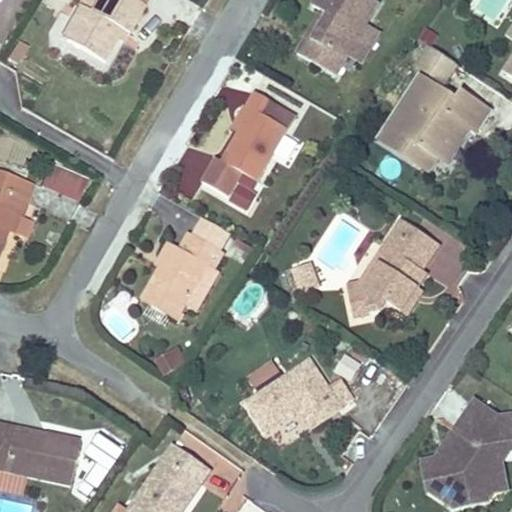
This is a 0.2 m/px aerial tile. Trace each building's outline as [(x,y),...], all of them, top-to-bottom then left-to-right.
[(103,64),(117,40),(122,33),(128,37),(144,9),(127,0),(100,0),(92,14),(89,13),(70,45),(103,64)] [(92,14),(100,0),(83,0),(79,7),(81,7),(89,13),(92,14)] [(367,26),(379,5),(371,0),(317,0),(313,8),(323,13),(329,17),(313,43),(307,40),(298,55),(337,78),(348,57),(351,53),(367,26)] [(70,45),(89,13),(81,7),(62,40),(70,45)] [(313,43),(329,17),(323,13),(307,40),(313,43)] [(362,65),(380,34),(367,26),(351,53),(348,57),(362,65)] [(124,44),(128,37),(122,33),(117,40),(124,44)] [(457,66),(430,49),(420,64),(447,82),(457,66)] [(460,125),(469,131),(476,136),(492,111),(462,92),(458,99),(421,76),(388,128),(437,160),(444,151),(458,148),(455,133),(460,125)] [(259,184),(289,132),(271,121),(279,107),(255,93),(246,108),(252,111),(239,133),(222,163),(259,184)] [(239,133),(252,111),(246,108),(233,130),(239,133)] [(455,133),(458,148),(469,131),(460,125),(455,133)] [(437,160),(388,128),(379,141),(429,173),(437,160)] [(444,151),(437,160),(446,166),(458,148),(444,151)] [(82,205),(89,178),(49,168),(42,194),(82,205)] [(0,251),(8,231),(18,201),(27,204),(33,186),(0,174),(0,251)] [(16,234),(27,204),(18,201),(8,231),(16,234)] [(219,251),(228,235),(204,221),(195,237),(219,251)] [(366,291),(349,294),(355,320),(382,315),(388,306),(402,315),(419,290),(428,276),(423,272),(440,246),(402,221),(384,249),(390,252),(366,291)] [(186,307),(208,266),(215,271),(225,255),(219,251),(195,237),(190,234),(181,251),(175,247),(161,270),(143,303),(177,322),(186,307)] [(255,250),(239,240),(235,245),(252,255),(255,250)] [(161,270),(175,247),(169,244),(156,267),(161,270)] [(361,284),(348,287),(349,294),(366,291),(390,252),(384,249),(361,284)] [(315,279),(310,265),(295,271),(300,285),(315,279)] [(197,313),(220,273),(215,271),(208,266),(186,307),(197,313)] [(315,279),(300,285),(304,296),(319,290),(315,279)] [(235,307),(253,320),(272,296),(254,283),(235,307)] [(407,318),(424,292),(419,290),(402,315),(407,318)] [(164,380),(189,367),(180,349),(155,362),(164,380)] [(267,433),(295,415),(292,411),(298,407),(301,411),(313,430),(343,411),(342,410),(329,390),(311,363),(247,404),(267,433)] [(274,367),(251,380),(257,391),(280,379),(274,367)] [(341,382),(329,390),(342,410),(355,402),(341,382)] [(511,417),(499,419),(475,403),(473,406),(456,432),(451,438),(454,449),(448,458),(436,460),(423,463),(427,485),(444,482),(459,492),(462,508),(487,504),(486,496),(508,492),(502,459),(505,454),(511,453),(511,417)] [(44,442),(45,436),(13,428),(12,434),(44,442)] [(0,471),(70,487),(80,443),(45,436),(44,442),(12,434),(0,431),(0,471)] [(183,511),(211,472),(175,446),(129,511),(183,511)] [(0,489),(21,494),(24,477),(0,471),(0,489)] [(444,482),(427,485),(429,493),(454,510),(462,508),(459,492),(444,482)] [(238,511),(262,511),(242,503),(238,511)]
